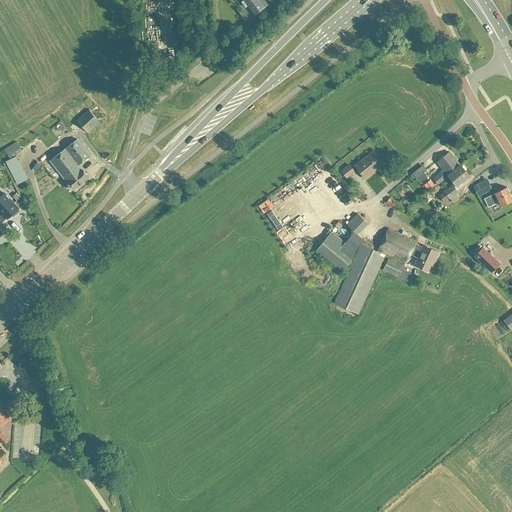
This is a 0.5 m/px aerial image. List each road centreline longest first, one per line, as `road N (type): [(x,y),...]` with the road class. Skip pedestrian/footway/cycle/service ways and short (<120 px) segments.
road 1 (secondary): [(165,171),(364,0)]
road 2 (unclassified): [(141,194),(124,175),(137,130),(148,108),(219,50),(214,0)]
road 3 (secondary): [(325,0),(165,171)]
road 4 (secondary): [(0,327),(141,194)]
road 5 (unclassified): [(511,154),(464,86),(507,60)]
